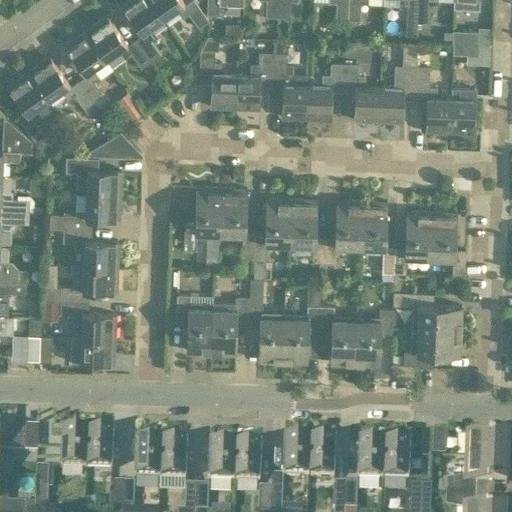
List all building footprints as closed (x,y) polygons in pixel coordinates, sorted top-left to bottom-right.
[(135,39),(150,61),(160,54),(150,40),(157,36),(150,26),(163,17),(150,0),(126,0),(122,4),(142,32),(141,33),(142,34),(135,39)] [(150,0),(163,17),(175,9),(182,18),(188,13),(198,27),(208,20),(193,0),(191,0),(185,4),(184,3),(181,0),(150,0)] [(206,0),(206,10),(206,14),(208,14),(218,15),(219,3),(243,4),(243,0),(206,0)] [(265,0),(265,17),(278,17),(278,0),(265,0)] [(278,0),(278,17),(288,17),(289,1),(297,1),(296,0),(278,0)] [(327,0),(327,1),(335,2),(334,19),(348,20),(348,0),(327,0)] [(384,0),(348,0),(348,20),(358,20),(359,3),(384,4),(384,0)] [(397,0),(398,4),(406,5),(405,22),(417,22),(418,22),(418,0),(397,0)] [(418,0),(418,22),(429,23),(429,6),(437,6),(437,0),(418,0)] [(85,29),(105,57),(117,49),(124,58),(130,54),(140,68),(150,61),(135,39),(127,45),(126,43),(107,14),(85,29)] [(416,35),(417,22),(405,22),(405,35),(416,35)] [(78,80),(93,101),(98,108),(108,101),(93,80),(99,76),(92,66),(105,57),(85,29),(64,44),(84,72),(85,74),(78,80)] [(442,38),(451,39),(452,30),(443,30),(442,38)] [(453,41),(477,42),(477,31),(452,30),(451,39),(451,41),(453,41)] [(476,55),(477,42),(453,41),(451,41),(451,42),(452,42),(451,54),(476,55)] [(392,85),(379,85),(378,119),(403,120),(404,94),(415,94),(416,66),(416,44),(403,43),(402,65),(394,65),(392,85)] [(210,105),(235,106),(236,72),(221,71),(221,63),(213,62),(214,50),(199,50),(198,78),(211,78),(210,105)] [(236,72),(235,106),(259,107),(260,81),(272,81),(273,53),(258,52),(257,64),(250,63),(249,72),(236,72)] [(273,53),(272,81),(283,81),(282,116),(306,117),(308,82),(292,81),(293,73),(285,73),(286,53),(273,53)] [(28,70),(47,98),(60,89),(67,99),(73,94),(83,108),(93,101),(78,80),(70,85),(69,83),(49,55),(28,70)] [(308,82),(306,117),(331,118),(332,91),(343,91),(344,63),(329,62),(329,75),(321,74),(320,82),(308,82)] [(357,76),(358,63),(344,63),(343,91),(354,92),(353,118),(378,119),(379,85),(364,84),(365,76),(357,76)] [(416,66),(415,94),(427,95),(425,129),(450,130),(451,96),(436,95),(436,85),(428,85),(429,67),(416,66)] [(35,107),(47,98),(28,70),(6,85),(26,113),(28,115),(20,120),(35,142),(45,135),(35,121),(42,117),(35,107)] [(452,87),(451,96),(450,130),(474,131),(476,88),(452,87)] [(116,99),(131,120),(143,112),(128,90),(116,99)] [(0,174),(1,175),(2,160),(17,161),(20,158),(20,153),(31,153),(31,140),(3,117),(2,149),(0,149),(0,174)] [(131,142),(99,142),(99,157),(131,157),(131,142)] [(86,192),(120,193),(121,168),(93,167),(93,157),(65,155),(64,170),(77,170),(76,178),(87,178),(86,192)] [(0,190),(1,175),(0,174),(0,210),(28,211),(29,199),(12,198),(12,191),(0,190)] [(218,232),(220,186),(195,185),(193,222),(184,222),(183,249),(195,249),(196,231),(218,232)] [(220,186),(218,232),(243,233),(242,258),(253,259),(254,233),(244,232),(246,187),(220,186)] [(62,226),(91,228),(91,217),(119,218),(120,193),(86,192),(86,193),(85,209),(75,209),(75,214),(49,213),(49,226),(62,226)] [(289,243),(291,197),(265,196),(264,233),(254,233),(253,259),(265,260),(266,242),(289,243)] [(311,261),(323,261),(324,235),(315,235),(316,198),(291,197),(289,243),(312,243),(311,261)] [(324,235),(323,261),(335,262),(336,245),(359,246),(361,200),(335,199),(334,235),(324,235)] [(361,200),(359,246),(382,246),(381,272),(393,272),(394,246),(385,245),(387,201),(361,200)] [(394,246),(393,272),(405,272),(406,256),(428,257),(430,210),(404,209),(403,246),(394,246)] [(28,223),(28,211),(0,210),(0,229),(10,230),(11,223),(28,223)] [(430,210),(428,257),(452,257),(452,274),(464,275),(465,249),(454,248),(455,211),(430,210)] [(182,211),(169,211),(168,223),(176,223),(182,217),(182,211)] [(83,264),(117,265),(118,240),(91,239),(91,228),(62,226),(62,241),(74,242),(73,250),(83,250),(83,264)] [(0,280),(26,282),(26,269),(9,269),(9,261),(0,260),(0,280)] [(44,298),(59,299),(88,300),(89,289),(116,290),(117,265),(83,264),(82,279),(72,279),(72,286),(45,285),(44,298)] [(255,275),(265,275),(265,269),(261,265),(255,265),(255,275)] [(0,315),(7,316),(8,293),(25,294),(26,282),(0,280),(0,315)] [(306,315),(283,314),(281,359),(306,360),(307,332),(318,333),(319,305),(320,281),(308,280),(306,315)] [(416,305),(415,327),(459,329),(461,305),(434,304),(434,292),(405,291),(405,304),(416,305)] [(210,350),(211,306),(190,305),(190,294),(175,293),(175,322),(186,322),(185,349),(210,350)] [(236,324),(247,324),(248,296),(234,296),(235,306),(211,306),(210,350),(235,351),(236,324)] [(248,296),(247,324),(258,325),(257,358),(281,359),(283,314),(262,314),(262,297),(248,296)] [(43,315),(59,315),(59,314),(59,299),(44,298),(43,298),(43,315)] [(80,336),(114,337),(115,312),(88,311),(88,300),(59,299),(59,314),(71,314),(71,322),(80,322),(80,336)] [(319,305),(318,333),(329,333),(328,361),(353,362),(355,318),(334,317),(334,305),(319,305)] [(355,318),(353,362),(379,362),(380,335),(391,335),(392,307),(379,307),(379,318),(355,318)] [(11,316),(7,316),(0,315),(0,341),(6,342),(7,331),(10,328),(11,316)] [(41,318),(28,318),(26,359),(38,360),(39,334),(41,334),(41,318)] [(459,329),(415,327),(414,350),(403,349),(403,355),(402,363),(415,364),(430,364),(431,352),(458,354),(459,329)] [(41,334),(39,334),(38,360),(50,360),(51,335),(41,334)] [(114,337),(80,336),(80,337),(70,337),(70,352),(54,352),(54,360),(69,361),(79,361),(113,362),(114,337)] [(403,355),(393,355),(392,363),(402,363),(403,355)] [(414,377),(415,364),(402,363),(392,363),(390,363),(389,376),(414,377)] [(25,426),(24,453),(37,453),(38,427),(25,426)] [(59,471),(84,472),(85,430),(68,430),(68,433),(60,432),(59,471)] [(85,430),(84,472),(109,473),(111,434),(103,434),(103,431),(85,430)] [(433,430),(432,455),(444,455),(445,431),(433,430)] [(464,459),(505,460),(506,436),(465,434),(464,459)] [(132,481),(158,482),(159,439),(142,439),(142,443),(133,443),(132,481)] [(159,439),(158,482),(183,483),(185,444),(176,444),(176,440),(159,439)] [(0,452),(14,453),(14,452),(14,442),(0,441),(0,452)] [(280,479),(306,480),(307,442),(282,441),(280,479)] [(307,442),(306,480),(332,480),(333,443),(307,442)] [(232,484),(233,443),(216,443),(216,445),(207,445),(206,483),(232,484)] [(250,444),(233,443),(232,484),(258,485),(259,447),(250,446),(250,444)] [(355,482),(380,482),(381,445),(356,444),(355,482)] [(381,445),(380,482),(405,483),(406,446),(381,445)] [(445,494),(475,495),(476,484),(504,485),(505,460),(464,459),(463,478),(446,480),(446,483),(438,483),(438,494),(445,494)] [(25,511),(46,511),(48,468),(36,467),(34,503),(25,503),(25,511)] [(119,511),(119,509),(120,483),(110,482),(108,511),(119,511)] [(119,509),(119,511),(157,511),(158,510),(133,509),(134,483),(120,483),(119,509)] [(333,511),(343,511),(344,509),(345,483),(343,483),(333,483),(332,509),(334,509),(333,511)] [(344,509),(356,510),(356,484),(345,483),(344,509)] [(195,511),(196,485),(195,485),(184,485),(183,510),(176,510),(176,511),(195,511)] [(196,485),(195,511),(204,511),(206,511),(208,486),(196,485)] [(409,511),(429,511),(431,486),(410,485),(409,511)] [(268,511),(269,488),(258,488),(257,511),(268,511)] [(282,488),(269,488),(268,511),(300,511),(301,506),(282,506),(282,488)] [(461,510),(461,511),(503,511),(503,508),(475,507),(475,495),(445,494),(445,507),(461,510)] [(0,511),(25,511),(25,503),(0,502),(0,511)] [(102,511),(103,503),(85,503),(84,511),(102,511)]
